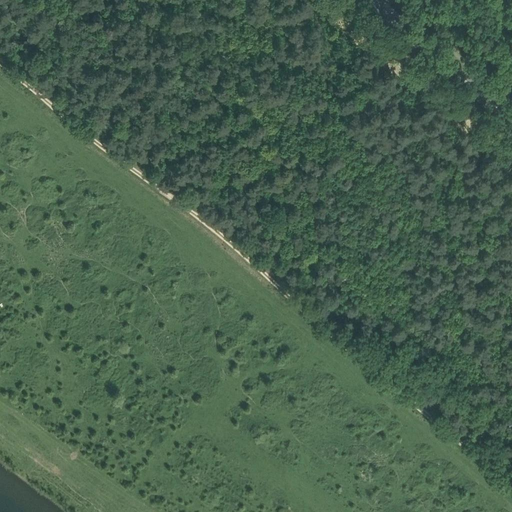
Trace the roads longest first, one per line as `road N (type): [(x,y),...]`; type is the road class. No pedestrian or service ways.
road 1 (track): [(0,64),(211,230),(511,489)]
road 2 (primary): [(511,122),(371,0)]
